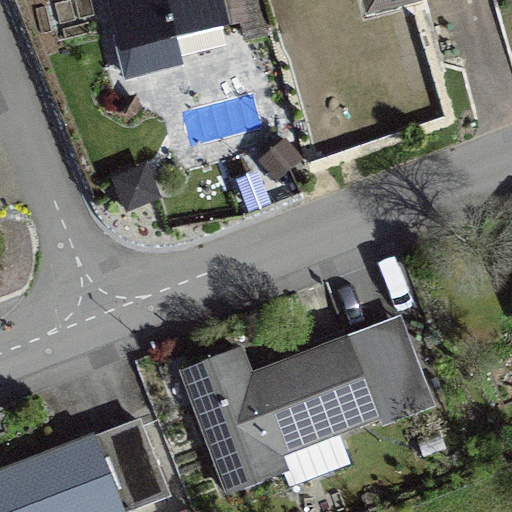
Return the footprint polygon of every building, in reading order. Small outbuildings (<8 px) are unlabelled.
[(108,0),(117,35),(112,37),(123,82),(185,67),(183,59),(225,49),(220,29),(231,26),(224,0),(108,0)] [(268,37),(258,0),(224,0),(231,26),(240,24),(245,43),(268,37)] [(360,0),(365,18),(440,0),(360,0)] [(260,162),(279,183),(306,160),(286,138),(260,162)] [(128,214),(162,200),(147,164),(113,178),(128,214)] [(243,349),(181,373),(226,496),(284,475),(289,490),(351,468),(340,437),(381,422),(382,426),(435,407),(402,320),(253,375),(243,349)] [(0,511),(132,511),(169,499),(141,423),(95,439),(94,437),(0,471),(0,511)]
